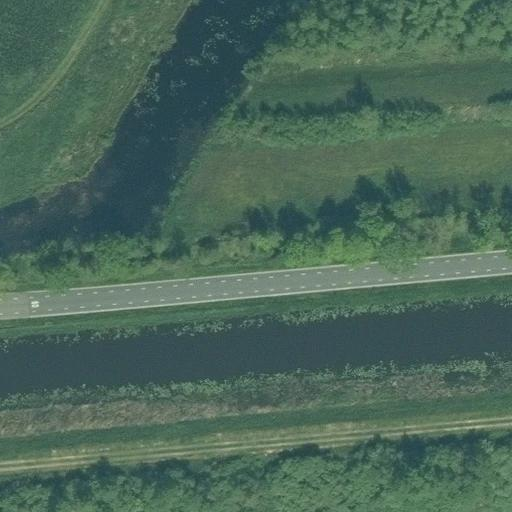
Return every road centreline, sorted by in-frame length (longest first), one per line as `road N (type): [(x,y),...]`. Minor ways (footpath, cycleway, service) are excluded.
road 1 (tertiary): [(511,261),(0,308)]
road 2 (track): [(0,464),(511,419)]
